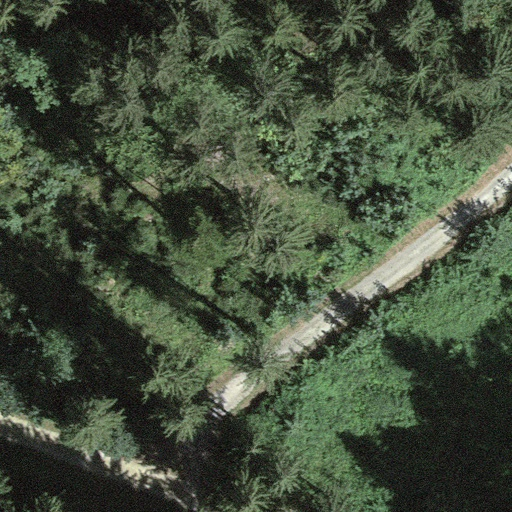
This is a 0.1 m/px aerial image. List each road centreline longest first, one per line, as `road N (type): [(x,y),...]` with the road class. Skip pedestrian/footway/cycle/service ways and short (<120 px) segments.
road 1 (track): [(135,473),(511,169)]
road 2 (track): [(233,511),(0,422)]
